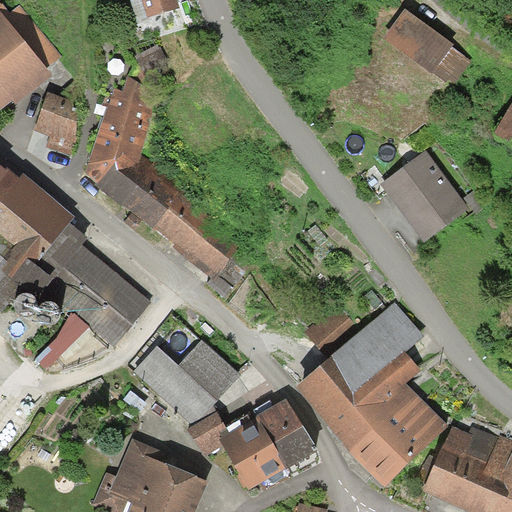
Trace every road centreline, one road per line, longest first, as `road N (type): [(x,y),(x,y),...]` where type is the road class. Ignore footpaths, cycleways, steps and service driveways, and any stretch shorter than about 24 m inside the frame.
road 1 (residential): [(211,0),(258,89),(462,356),(511,404)]
road 2 (residential): [(334,470),(290,392),(243,341),(53,191)]
road 3 (track): [(170,285),(113,364),(63,384),(13,380),(0,370)]
road 4 (track): [(53,191),(83,151),(82,0)]
